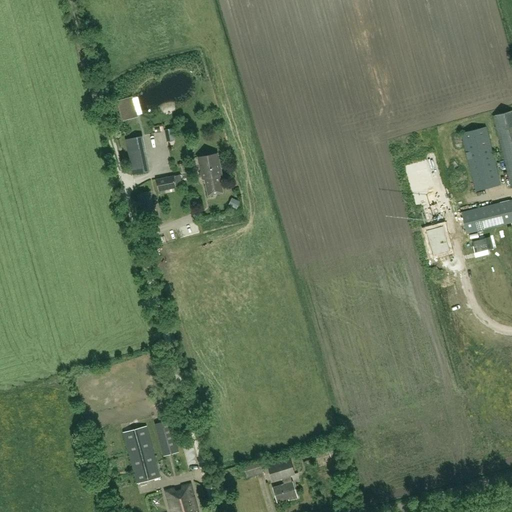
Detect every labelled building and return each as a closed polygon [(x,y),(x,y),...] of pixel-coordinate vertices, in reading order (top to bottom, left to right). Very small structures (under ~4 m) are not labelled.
[(139,114),(134,96),(120,99),(125,117),(139,114)] [(511,111),(492,116),(510,188),(511,187),(511,111)] [(486,127),(461,133),(475,191),(500,185),(486,127)] [(164,130),(166,142),(175,141),(173,129),(164,130)] [(126,139),(132,175),(150,172),(143,136),(126,139)] [(167,153),(159,154),(160,172),(169,171),(167,153)] [(220,160),(219,160),(217,153),(198,157),(203,180),(205,179),(209,196),(224,193),(220,176),(222,175),(221,168),(222,168),(224,166),(223,160),(220,160)] [(423,163),(408,168),(418,204),(433,199),(423,163)] [(174,176),(156,180),(158,191),(176,188),(174,176)] [(156,215),(150,191),(137,195),(143,218),(156,215)] [(511,201),(511,200),(460,212),(466,234),(511,222),(511,201)] [(231,201),(228,206),(235,210),(238,204),(231,201)] [(443,226),(426,230),(433,255),(450,251),(443,226)] [(169,420),(155,424),(164,456),(178,452),(169,420)] [(147,426),(123,433),(136,484),(160,477),(147,426)] [(327,448),(331,457),(342,454),(339,444),(327,448)] [(290,459),(268,465),(273,481),(282,478),(284,485),(273,488),(277,502),(291,498),(292,500),(298,498),(293,482),(292,482),(290,476),(295,475),(290,459)] [(259,461),(243,466),(246,477),(263,472),(259,461)] [(175,491),(174,488),(165,491),(170,511),(197,511),(190,484),(181,487),(182,489),(175,491)]
